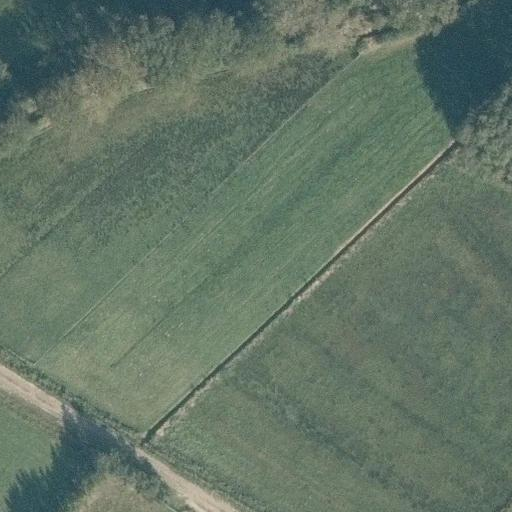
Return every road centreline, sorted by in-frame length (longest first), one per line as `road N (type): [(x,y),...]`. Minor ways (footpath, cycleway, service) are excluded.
road 1 (track): [(424,0),(102,84),(0,136)]
road 2 (track): [(216,511),(0,379)]
